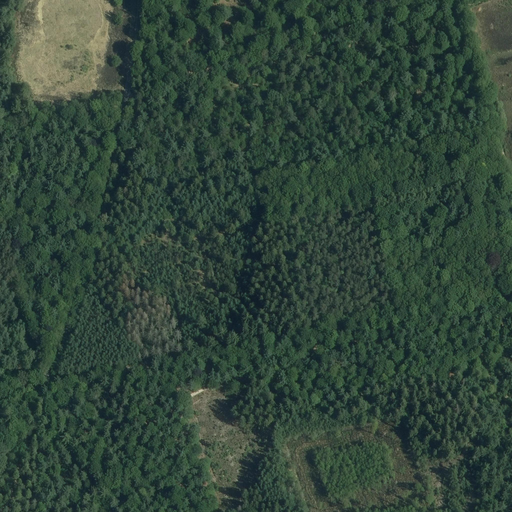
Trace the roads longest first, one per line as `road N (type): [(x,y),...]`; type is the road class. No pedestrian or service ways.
road 1 (tertiary): [(0,473),(77,293),(140,0)]
road 2 (track): [(511,181),(498,131),(257,179),(162,168),(116,126)]
road 3 (track): [(244,342),(511,291)]
road 4 (track): [(374,21),(123,96)]
road 5 (track): [(0,386),(244,342)]
road 6 (track): [(462,0),(498,131)]
